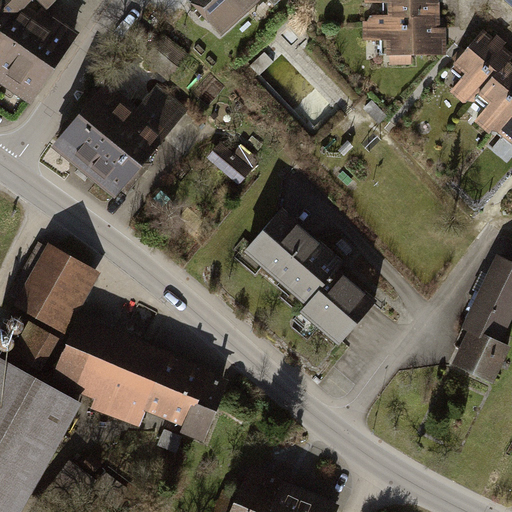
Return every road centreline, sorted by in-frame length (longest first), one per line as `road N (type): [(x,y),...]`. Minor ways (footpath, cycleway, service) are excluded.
road 1 (tertiary): [(469,511),(338,435),(9,172)]
road 2 (residential): [(9,172),(132,0)]
